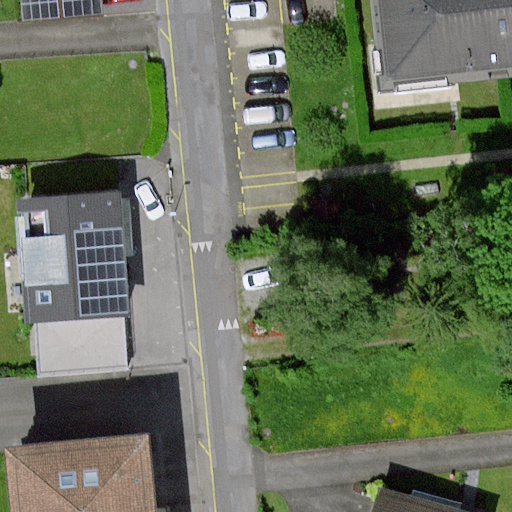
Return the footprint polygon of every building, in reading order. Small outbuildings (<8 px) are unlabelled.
[(102,0),(23,0),(25,21),(104,15),(102,0)] [(511,0),(378,0),(387,93),(488,82),(511,79),(511,0)] [(124,190),(24,199),(40,378),(136,371),(124,190)] [(15,447),(20,511),(165,511),(158,434),(15,447)] [(470,511),(383,488),(376,511),(470,511)]
